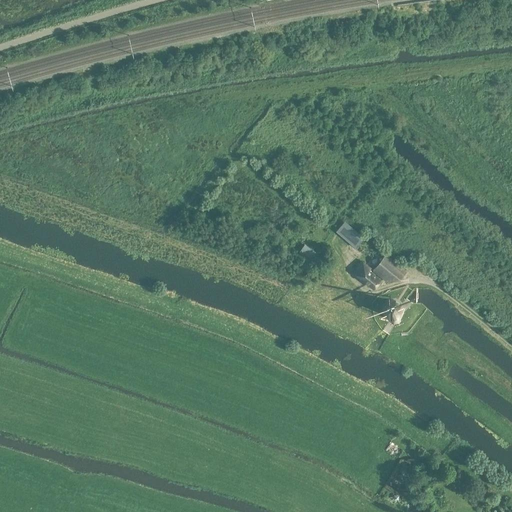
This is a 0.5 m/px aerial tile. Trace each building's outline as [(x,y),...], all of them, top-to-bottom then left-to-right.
[(336,231),(355,248),(364,238),(345,221),(336,231)] [(311,256),(319,245),(308,237),(300,247),(311,256)] [(387,281),(395,280),(399,279),(405,271),(385,254),(372,269),(387,281)] [(362,262),(354,272),(374,288),(380,280),(368,271),(370,268),(362,262)] [(336,289),(341,281),(331,274),(325,281),(336,289)] [(395,301),(387,303),(383,308),(385,316),(390,319),(398,318),(402,313),(401,305),(395,301)] [(391,496),(385,501),(389,505),(395,500),(391,496)]
